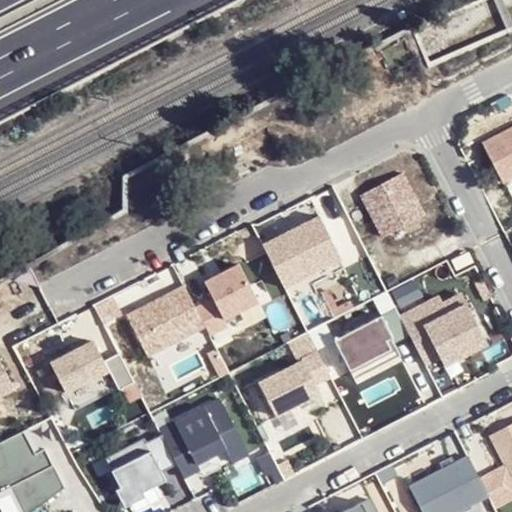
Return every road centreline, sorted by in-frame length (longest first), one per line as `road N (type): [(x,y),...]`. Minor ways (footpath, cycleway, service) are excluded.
road 1 (residential): [(40,295),(237,193),(310,170),(425,114)]
road 2 (residential): [(248,511),(511,375)]
road 3 (residential): [(511,284),(425,114)]
road 4 (motorway): [(0,65),(126,0)]
